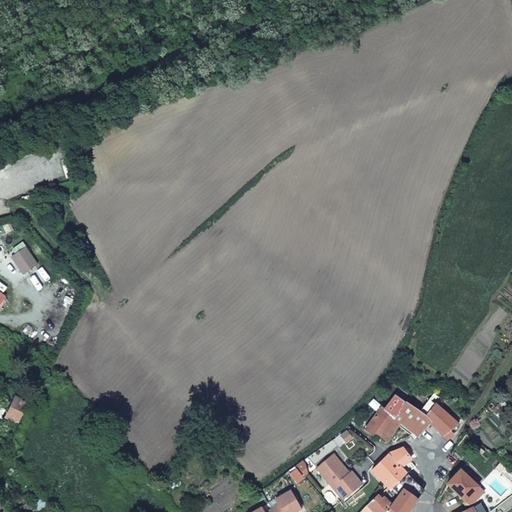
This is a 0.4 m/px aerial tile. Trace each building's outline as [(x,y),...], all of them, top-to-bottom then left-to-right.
[(22,333),(32,341),(38,334),(28,326),(22,333)] [(405,401),(418,410),(425,401),(412,393),(410,395),(405,401)] [(418,410),(405,401),(403,403),(394,395),(383,408),(401,422),(413,433),(416,435),(418,436),(429,423),(418,410)] [(13,397),(0,424),(0,439),(4,441),(14,446),(32,406),(13,397)] [(457,424),(427,398),(425,401),(418,410),(429,423),(439,431),(448,439),(453,433),(449,430),(457,424)] [(401,422),(383,408),(381,406),(365,430),(373,435),(376,431),(381,435),(387,439),(396,425),(398,424),(401,422)] [(14,446),(4,441),(3,442),(3,445),(4,449),(6,452),(9,454),(14,446)] [(386,453),(370,469),(391,484),(406,471),(401,466),(406,462),(411,458),(402,446),(386,453)] [(315,466),(342,498),(361,482),(356,476),(351,470),(348,472),(331,453),(315,466)] [(459,495),(469,505),(483,491),(480,489),(458,469),(447,482),(449,485),(459,495)] [(407,511),(411,507),(424,489),(406,471),(391,484),(380,497),(390,506),(383,511),(407,511)] [(273,511),(292,511),(300,507),(290,490),(274,499),(277,505),(271,508),(273,511)] [(377,493),(364,505),(359,511),(357,511),(383,511),(390,506),(380,497),(377,493)] [(471,507),(474,511),(485,511),(481,502),(471,507)]
